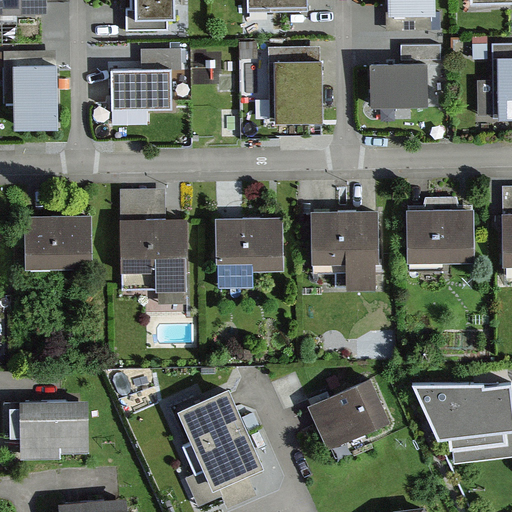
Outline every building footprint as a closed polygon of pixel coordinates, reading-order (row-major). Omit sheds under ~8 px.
[(0,0),(0,9),(47,8),(46,0),(0,0)] [(178,0),(133,0),(134,10),(126,10),(126,32),(168,31),(168,20),(179,20),(178,0)] [(308,0),(249,0),(250,8),(308,8),(308,0)] [(436,0),(389,0),(390,25),(437,24),(436,0)] [(141,64),(111,64),(112,102),(171,101),(171,67),(182,67),(182,45),(141,46),(141,64)] [(511,48),(494,49),(497,124),(511,123),(511,48)] [(322,49),(275,51),(276,126),(324,125),(322,49)] [(57,59),(13,60),(14,125),(58,124),(57,59)] [(432,61),(368,63),(370,115),(434,113),(432,61)] [(473,212),(406,214),(408,264),(475,261),(473,212)] [(87,214),(29,216),(30,261),(88,260),(87,214)] [(375,216),(312,218),(314,266),(346,265),(347,288),(377,287),(375,216)] [(182,218),(124,218),(125,287),(183,286),(182,218)] [(282,221),(216,222),(217,270),(283,268),(282,221)] [(484,378),(414,379),(441,433),(450,433),(452,461),(511,453),(511,378),(484,382),(484,378)] [(371,379),(311,407),(332,450),(391,422),(371,379)] [(201,441),(185,448),(203,488),(262,461),(232,393),(188,413),(201,441)] [(89,403),(22,404),(23,456),(90,455),(89,403)] [(126,511),(126,501),(62,504),(62,511),(126,511)]
